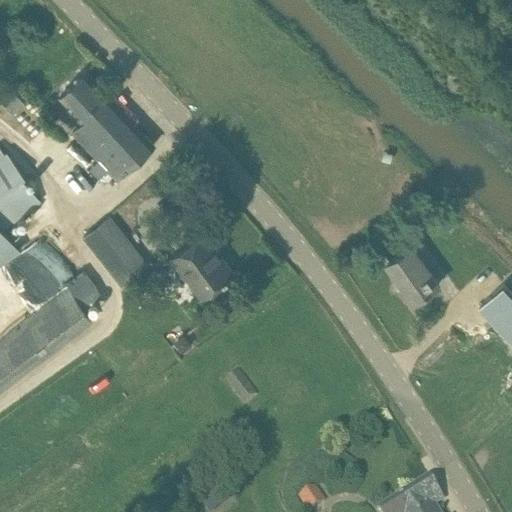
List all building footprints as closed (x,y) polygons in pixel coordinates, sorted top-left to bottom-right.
[(86,71),(60,96),(85,121),(73,133),(117,180),(155,144),(86,71)] [(32,98),(16,82),(0,97),(0,103),(12,117),(32,98)] [(0,267),(21,252),(4,229),(40,202),(0,145),(0,267)] [(451,214),(443,222),(452,231),(460,223),(451,214)] [(83,236),(121,283),(122,284),(148,263),(109,215),(83,236)] [(205,233),(173,257),(180,267),(185,263),(207,293),(235,273),(205,233)] [(387,264),(414,302),(440,284),(413,246),(387,264)] [(66,283),(70,289),(0,341),(0,386),(92,318),(84,308),(102,296),(84,270),(66,283)] [(511,291),(504,284),(480,307),(490,318),(511,341),(511,291)] [(240,370),(226,380),(244,404),(257,394),(240,370)] [(440,511),(436,504),(443,499),(429,477),(380,509),(381,511),(440,511)] [(214,511),(235,497),(225,482),(200,499),(208,511),(214,511)]
